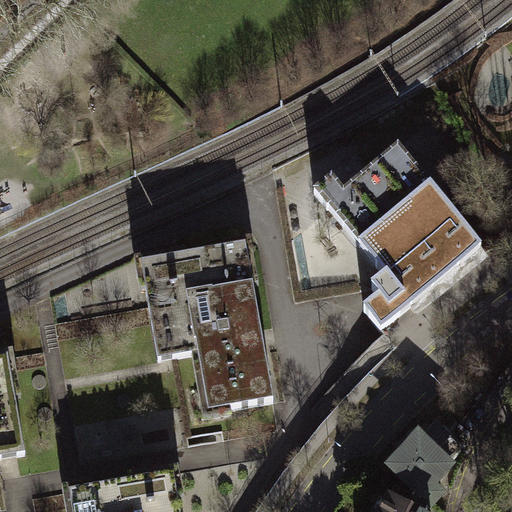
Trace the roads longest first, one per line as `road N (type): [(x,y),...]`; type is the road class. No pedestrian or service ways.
road 1 (tertiary): [(305,511),(340,462),(430,367),(511,304)]
road 2 (residential): [(459,511),(480,453),(511,404)]
